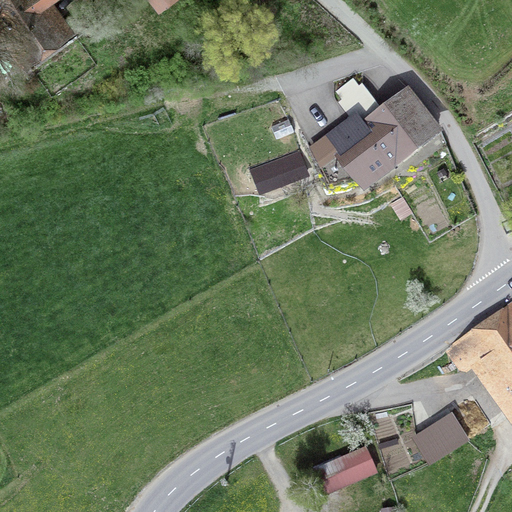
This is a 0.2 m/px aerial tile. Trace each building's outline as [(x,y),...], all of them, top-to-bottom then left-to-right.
[(41,6),(49,0),(8,0),(0,5),(0,39),(17,64),(60,35),(41,6)] [(351,119),(330,135),(363,181),(431,131),(405,95),(379,113),(359,86),(338,101),(351,119)] [(265,194),(287,182),(281,170),(259,182),(265,194)] [(511,304),(449,349),(461,366),(479,354),(511,400),(511,304)] [(456,420),(417,444),(428,463),(467,439),(456,420)] [(313,471),(324,495),(375,472),(365,448),(313,471)]
